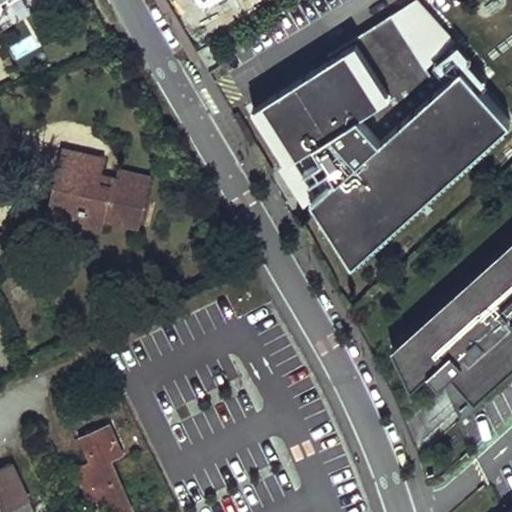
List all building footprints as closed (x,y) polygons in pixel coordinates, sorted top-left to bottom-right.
[(462,65),(481,85),(488,79),(468,58),(472,55),(421,0),(410,0),(392,11),(433,74),(437,71),(446,80),(462,65)] [(324,215),(354,262),(511,118),(481,85),(462,65),(446,80),(437,71),(433,74),(392,11),(328,53),(331,57),(253,107),(288,160),(300,152),(301,154),(307,163),(308,165),(307,165),(314,175),(315,175),(316,176),(322,185),(323,187),(339,173),(352,188),(324,215)] [(66,148),(57,197),(89,203),(85,221),(103,225),(105,215),(144,224),(153,185),(105,174),(109,156),(66,148)] [(307,163),(301,154),(293,159),(299,169),(307,163)] [(339,173),(323,187),(312,197),(324,215),(352,188),(339,173)] [(322,185),(316,176),(308,182),(314,191),(322,185)] [(89,203),(57,197),(53,216),(85,221),(89,203)] [(511,238),(391,348),(411,388),(427,372),(439,385),(442,382),(451,374),(457,381),(455,383),(454,387),(455,390),(457,392),(460,393),(463,393),(466,391),(474,400),(480,395),(511,366),(511,238)] [(451,374),(442,382),(460,420),(483,399),(480,395),(474,400),(466,391),(463,393),(460,393),(457,392),(455,390),(454,387),(455,383),(457,381),(451,374)] [(92,480),(108,511),(126,511),(133,509),(110,458),(124,452),(111,424),(82,436),(93,461),(74,470),(81,486),(82,486),(92,480)] [(0,466),(0,511),(37,511),(11,461),(0,466)]
